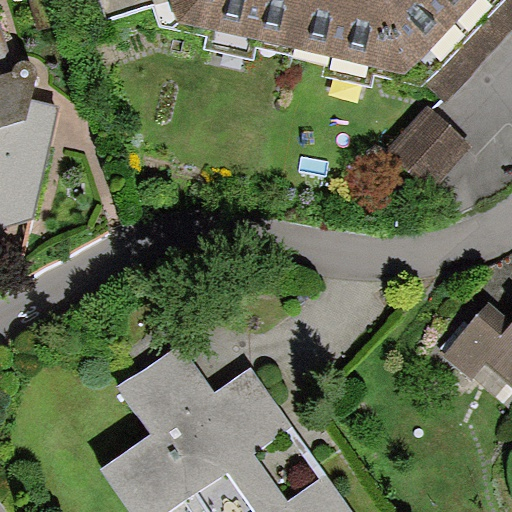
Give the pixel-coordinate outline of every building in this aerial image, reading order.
[(175,0),(182,21),(408,73),(476,0),(175,0)] [(0,49),(0,235),(37,234),(49,107),(30,103),(35,68),(8,74),(0,49)] [(472,145),(429,106),(391,148),(433,187),(472,145)] [(511,320),(485,300),(441,355),(474,381),(486,366),(511,386),(511,320)] [(352,511),(252,369),(215,394),(180,344),(116,388),(151,437),(102,472),(130,511),(171,511),(184,503),(189,511),(352,511)]
